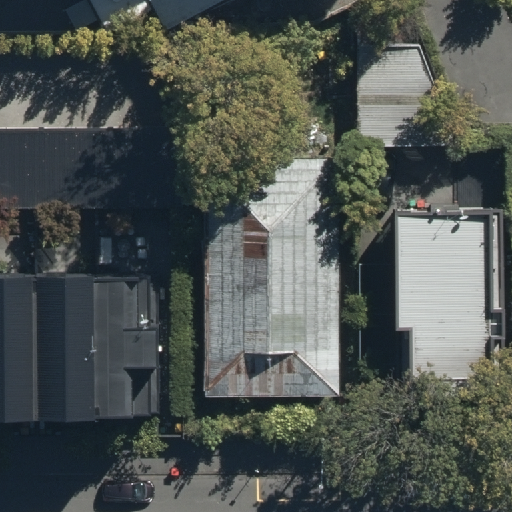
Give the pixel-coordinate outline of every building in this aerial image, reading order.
[(228,0),(150,0),(165,31),(228,0)] [(352,43),(356,149),(449,146),(415,41),(352,43)] [(327,161),(202,162),(204,386),(329,385),(327,161)] [(483,417),(486,217),(386,216),(384,330),(403,331),(402,416),(483,417)] [(0,268),(0,404),(160,407),(161,271),(0,268)]
